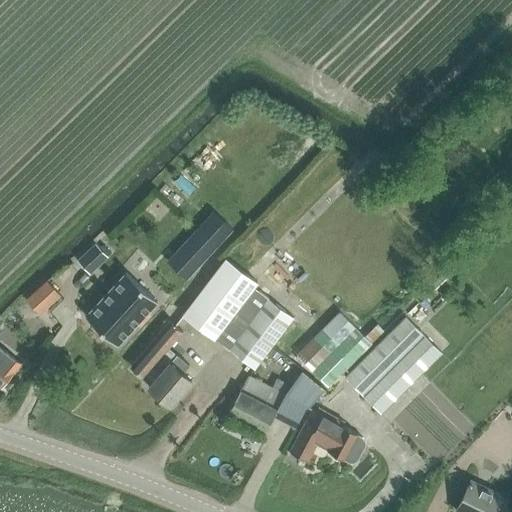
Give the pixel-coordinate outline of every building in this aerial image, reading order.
[(191,162),(180,169),(191,187),(202,180),(191,162)] [(233,229),(214,212),(167,261),(186,279),(233,229)] [(96,244),(78,260),(86,269),(92,264),(96,268),(108,257),(96,244)] [(214,337),(257,282),(226,257),(182,312),(214,337)] [(158,301),(126,272),(86,316),(117,345),(158,301)] [(47,280),(27,299),(40,314),(61,295),(47,280)] [(216,338),(253,368),(289,322),(252,293),(216,338)] [(405,317),(419,331),(437,313),(422,298),(404,316),(405,317)] [(296,353),(327,384),(369,342),(339,311),(296,353)] [(439,351),(419,331),(405,317),(346,377),(379,411),(439,351)] [(177,355),(173,359),(164,352),(182,332),(170,321),(129,366),(150,385),(149,386),(170,405),(192,381),(183,373),(189,366),(177,355)] [(0,347),(0,387),(0,388),(20,363),(0,347)] [(281,354),(273,348),(269,354),(277,360),(281,354)] [(275,414),(296,425),(306,406),(308,407),(324,388),(302,369),(284,394),(248,376),(228,412),(266,431),(275,414)] [(329,419),(316,412),(312,410),(290,451),(307,460),(317,442),(329,449),(328,451),(342,459),(343,457),(349,460),(352,460),(356,458),(363,444),(363,440),(361,437),(357,434),(358,432),(330,418),(329,419)] [(501,511),(508,498),(469,479),(455,509),(461,511),(501,511)]
